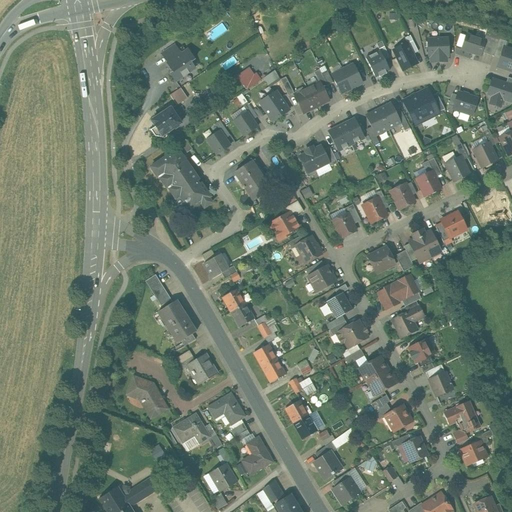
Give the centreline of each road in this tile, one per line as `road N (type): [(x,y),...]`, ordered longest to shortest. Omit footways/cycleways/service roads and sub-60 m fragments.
road 1 (residential): [(175,264),(241,223),(212,175),(258,142),(295,140),(338,108),(388,86),(470,76)]
road 2 (residential): [(448,463),(348,258),(357,244),(511,170)]
road 3 (tertiary): [(320,511),(175,264)]
road 4 (residential): [(57,511),(91,305)]
road 5 (tertiary): [(95,234),(88,65)]
